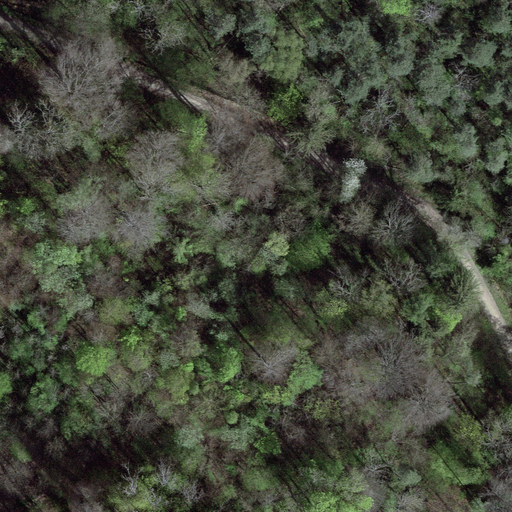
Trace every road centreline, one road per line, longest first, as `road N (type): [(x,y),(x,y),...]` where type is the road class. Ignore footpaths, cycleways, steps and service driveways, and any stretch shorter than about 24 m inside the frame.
road 1 (track): [(0,11),(332,153),(436,214),(482,272),(511,336)]
road 2 (track): [(35,511),(171,408)]
